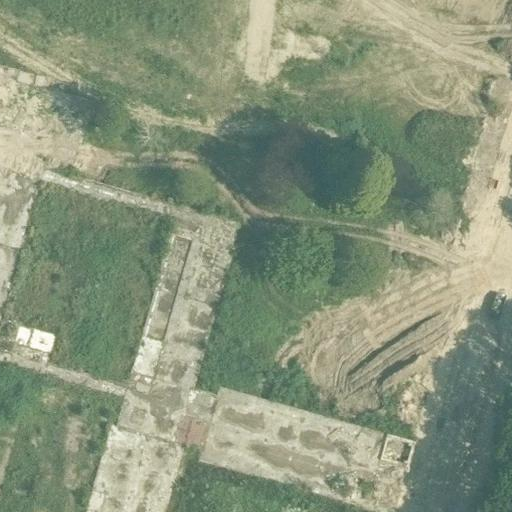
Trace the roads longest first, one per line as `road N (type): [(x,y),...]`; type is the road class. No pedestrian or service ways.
road 1 (residential): [(218,252),(285,276),(341,281),(501,266)]
road 2 (residential): [(120,511),(164,357),(218,252)]
road 3 (residential): [(0,85),(218,252)]
road 4 (residential): [(432,511),(501,266)]
